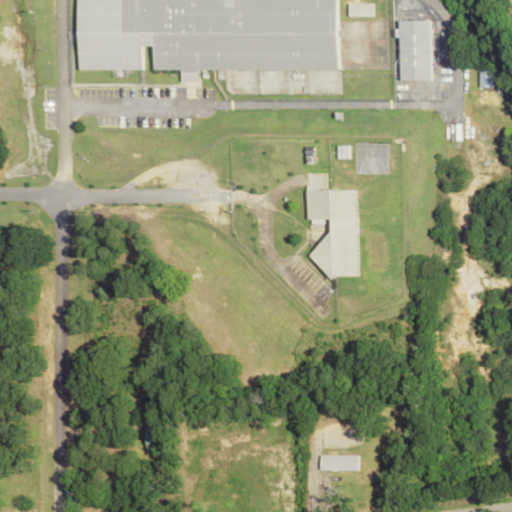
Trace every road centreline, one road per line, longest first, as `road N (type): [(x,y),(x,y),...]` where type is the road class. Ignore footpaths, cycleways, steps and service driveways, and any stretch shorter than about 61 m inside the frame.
road 1 (residential): [(52,511),(50,195)]
road 2 (residential): [(0,194),(208,195)]
